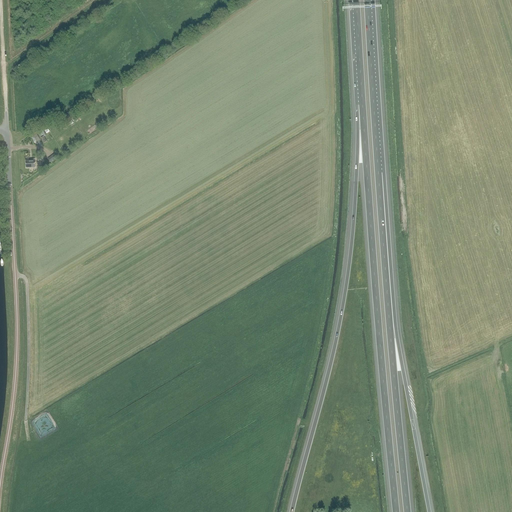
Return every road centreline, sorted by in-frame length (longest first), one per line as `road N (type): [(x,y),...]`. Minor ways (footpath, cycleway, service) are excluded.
road 1 (trunk): [(362,104),(345,293),(292,511)]
road 2 (motorway): [(362,104),(395,511)]
road 3 (unclassified): [(0,479),(16,355),(6,129)]
road 4 (motorway): [(388,316),(367,0)]
road 5 (trunk): [(430,511),(388,316)]
road 6 (motorway): [(407,511),(388,316)]
